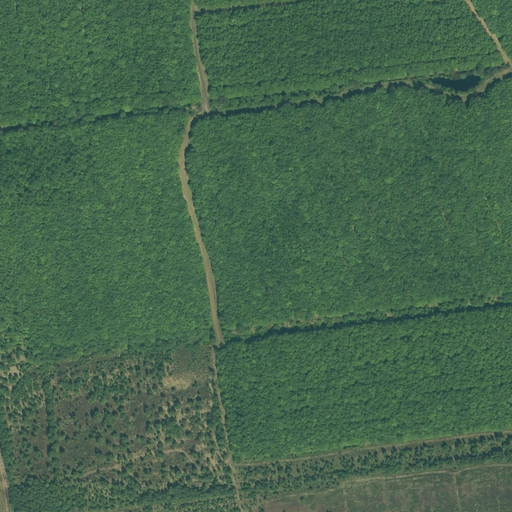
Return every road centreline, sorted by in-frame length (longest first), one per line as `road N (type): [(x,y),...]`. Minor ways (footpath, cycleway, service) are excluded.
road 1 (track): [(511,312),(222,349),(179,164),(185,130),(204,114)]
road 2 (track): [(204,114),(400,82),(457,97),(511,69)]
